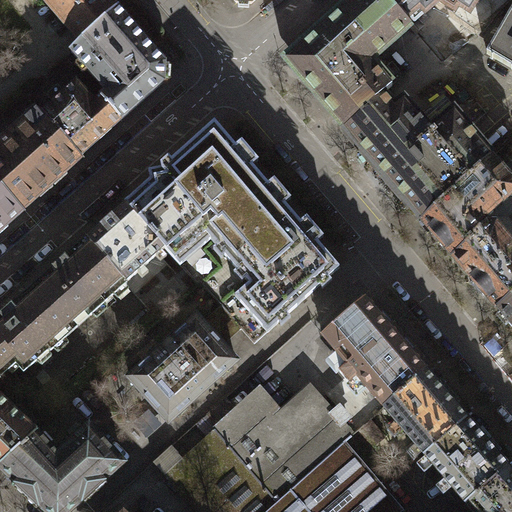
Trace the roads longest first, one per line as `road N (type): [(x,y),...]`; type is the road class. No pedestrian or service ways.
road 1 (residential): [(88,511),(383,244)]
road 2 (residential): [(232,70),(0,275)]
road 3 (residential): [(232,70),(383,244)]
road 4 (residential): [(383,244),(511,397)]
